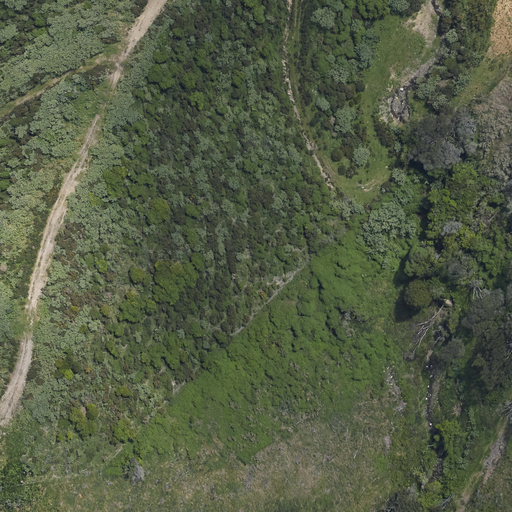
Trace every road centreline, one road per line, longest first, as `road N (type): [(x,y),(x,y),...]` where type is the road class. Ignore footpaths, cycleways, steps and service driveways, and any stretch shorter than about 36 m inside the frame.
road 1 (track): [(155,0),(45,238),(20,373),(0,412)]
road 2 (track): [(435,0),(374,86),(368,107),(381,171),(357,190),(324,164),(307,122),(295,79),(298,0)]
